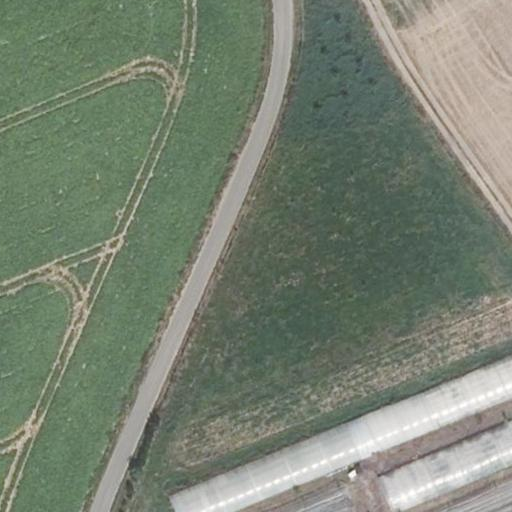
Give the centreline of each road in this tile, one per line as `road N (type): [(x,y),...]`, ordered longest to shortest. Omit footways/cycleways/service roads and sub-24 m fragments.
road 1 (unclassified): [(283,0),(278,83),(256,151),(95,511)]
road 2 (track): [(347,0),(511,249)]
